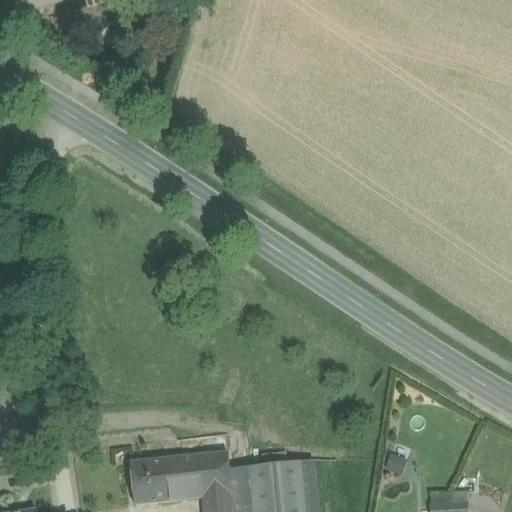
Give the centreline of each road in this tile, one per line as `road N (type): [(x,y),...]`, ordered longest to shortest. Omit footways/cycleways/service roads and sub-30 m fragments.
road 1 (secondary): [(0,76),(61,107),(511,404)]
road 2 (track): [(70,511),(44,336),(41,227),(61,107)]
